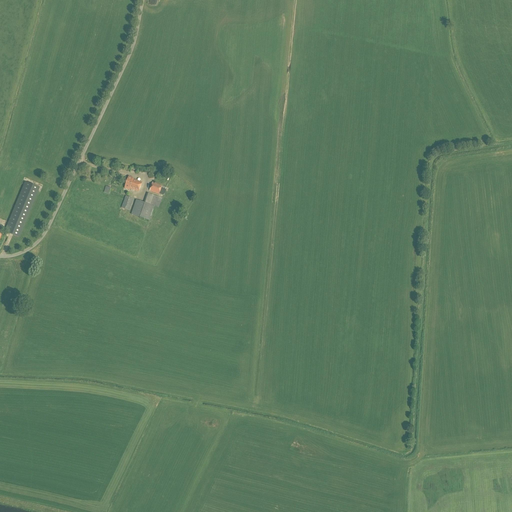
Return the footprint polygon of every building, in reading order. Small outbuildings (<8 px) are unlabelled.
[(139,192),(142,183),(133,179),(134,178),(129,177),(124,189),(129,190),(130,189),(139,192)] [(18,238),(39,188),(25,182),(4,232),(18,238)] [(164,196),(166,190),(166,188),(153,183),(150,191),(159,194),(164,196)] [(159,208),(162,199),(157,197),(147,194),(144,203),(136,200),(131,215),(149,221),(154,206),(159,208)] [(129,211),(134,199),(126,196),(121,208),(129,211)]
